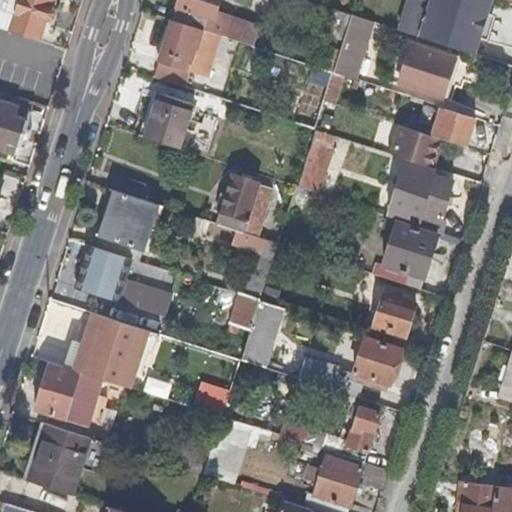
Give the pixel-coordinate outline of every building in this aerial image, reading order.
[(50,2),(50,0),(0,0),(0,28),(6,30),(37,41),(44,21),(50,2)] [(215,14),(219,0),(178,0),(171,21),(201,31),(205,19),(212,22),(215,14)] [(418,37),(429,0),(473,0),(467,21),(476,24),(467,52),(475,55),(480,38),(494,44),(502,19),(488,14),(492,0),(407,0),(398,31),(418,37)] [(476,24),(467,21),(473,0),(429,0),(418,37),(467,52),(476,24)] [(52,25),(58,6),(50,2),(44,21),(52,25)] [(346,28),(350,16),(332,10),(328,23),(346,28)] [(216,29),(220,14),(218,15),(215,14),(212,22),(205,19),(201,31),(209,33),(224,38),(227,32),(216,29)] [(240,43),(245,28),(230,23),(232,19),(220,14),(216,29),(227,32),(224,38),(239,43),(240,43)] [(353,43),(361,20),(350,16),(346,28),(343,39),(353,43)] [(204,47),(206,41),(209,33),(201,31),(171,21),(158,63),(187,72),(194,50),(197,51),(200,46),(204,47)] [(239,43),(224,38),(209,33),(206,41),(215,44),(217,41),(224,43),(221,51),(219,50),(215,62),(231,68),(240,43),(239,43)] [(442,98),(455,61),(421,49),(408,87),(442,98)] [(182,88),(187,72),(158,63),(152,78),(182,88)] [(343,76),(346,67),(335,63),(332,73),(343,76)] [(334,105),(343,76),(332,73),(323,101),(334,105)] [(442,98),(408,87),(405,96),(419,100),(439,106),(442,98)] [(0,98),(8,101),(10,95),(0,92),(0,98)] [(178,149),(192,106),(158,94),(143,139),(178,149)] [(29,113),(33,103),(10,95),(8,101),(6,106),(29,113)] [(438,119),(441,107),(439,106),(419,100),(415,111),(438,119)] [(333,111),(335,105),(334,105),(323,101),(321,107),(333,111)] [(30,127),(26,124),(29,113),(6,106),(0,103),(0,149),(16,154),(20,143),(24,144),(30,127)] [(465,146),(475,117),(441,107),(438,119),(435,126),(432,135),(442,139),(465,146)] [(432,168),(442,139),(432,135),(427,134),(397,125),(388,153),(432,168)] [(316,177),(324,155),(307,149),(300,171),(316,177)] [(311,191),(316,177),(300,171),(295,187),(311,191)] [(440,219),(453,181),(435,175),(429,193),(425,204),(422,210),(422,213),(440,219)] [(137,198),(141,184),(117,176),(112,191),(137,198)] [(256,237),(271,193),(256,188),(256,184),(233,176),(227,196),(224,205),(217,225),(256,237)] [(425,204),(429,193),(423,190),(419,202),(425,204)] [(138,262),(157,205),(137,198),(112,191),(93,248),(130,260),(138,262)] [(224,205),(227,196),(219,192),(216,202),(224,205)] [(440,219),(422,213),(422,210),(393,200),(387,216),(441,233),(444,221),(440,219)] [(201,240),(208,222),(194,217),(188,237),(201,242),(201,240)] [(432,249),(437,235),(386,218),(384,224),(393,227),(382,265),(423,278),(432,249)] [(265,240),(256,237),(217,225),(208,222),(201,240),(206,242),(203,252),(211,255),(207,269),(227,275),(237,246),(260,254),(265,240)] [(270,263),(277,243),(265,240),(260,254),(258,259),(270,263)] [(114,306),(130,260),(93,248),(90,247),(86,261),(81,259),(80,262),(85,265),(81,275),(75,292),(114,306)] [(258,300),(270,263),(258,259),(250,256),(238,294),(258,300)] [(81,275),(85,265),(80,262),(77,273),(81,275)] [(423,278),(382,265),(376,263),(372,274),(419,289),(423,278)] [(400,346),(414,304),(382,293),(367,336),(400,346)] [(249,330),(258,300),(238,294),(228,323),(249,330)] [(266,357),(281,308),(258,300),(249,330),(239,360),(263,367),(266,357)] [(130,387),(149,331),(123,322),(92,312),(82,343),(72,369),(113,382),(130,387)] [(389,383),(400,349),(364,336),(352,372),(361,376),(359,381),(362,382),(385,390),(389,383)] [(72,369),(82,343),(72,339),(63,366),(72,369)] [(511,402),(511,357),(508,371),(504,383),(500,398),(511,402)] [(89,421),(98,393),(102,381),(50,364),(35,409),(87,426),(89,421)] [(357,398),(362,382),(359,381),(361,376),(352,372),(340,368),(333,390),(357,398)] [(504,383),(508,371),(498,368),(495,381),(504,383)] [(117,430),(127,402),(98,393),(89,421),(117,430)] [(221,416),(226,402),(201,393),(196,408),(199,409),(221,416)] [(355,416),(358,406),(352,404),(349,414),(355,416)] [(366,452),(379,414),(358,406),(355,416),(345,444),(366,452)] [(199,473),(221,416),(199,409),(180,466),(199,473)] [(36,462),(48,424),(40,422),(28,459),(36,462)] [(240,478),(249,427),(221,422),(212,473),(240,478)] [(82,466),(91,438),(48,424),(36,462),(30,481),(73,496),(82,466)] [(98,471),(107,443),(91,438),(82,466),(98,471)] [(366,452),(345,444),(340,442),(336,454),(364,462),(366,452)] [(357,482),(362,468),(326,456),(313,493),(349,506),(354,490),(357,482)] [(511,511),(511,467),(510,467),(506,491),(461,486),(458,507),(453,506),(452,511),(511,511)] [(29,511),(4,503),(0,511),(29,511)]
